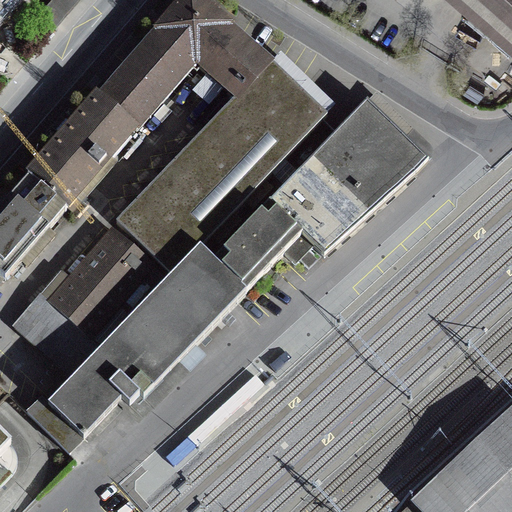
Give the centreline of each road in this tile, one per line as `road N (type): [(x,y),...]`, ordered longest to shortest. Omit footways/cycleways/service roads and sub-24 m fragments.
road 1 (residential): [(256,0),(490,146),(511,127)]
road 2 (residential): [(115,0),(0,131)]
